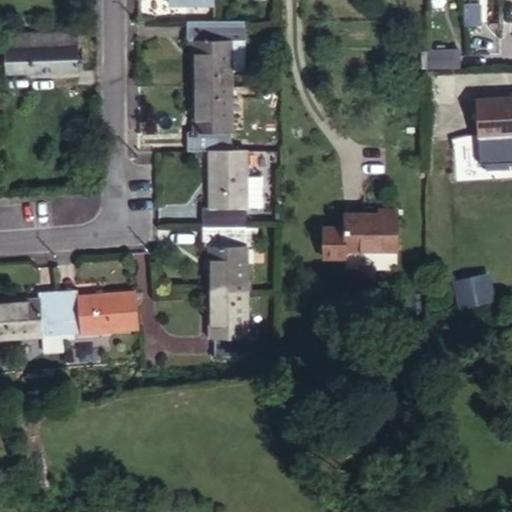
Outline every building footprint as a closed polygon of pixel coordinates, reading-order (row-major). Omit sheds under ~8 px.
[(446,20),(446,7),(433,6),(434,21),(446,20)] [(483,6),(467,7),(468,20),(484,20),(483,6)] [(216,18),(195,18),(195,38),(200,37),(201,83),(241,83),(241,68),(240,37),(237,37),(237,18),(216,18)] [(84,66),(82,25),(0,30),(0,47),(1,69),(84,66)] [(240,37),(241,68),(253,67),(251,36),(240,37)] [(425,45),(427,67),(459,65),(457,43),(425,45)] [(241,83),(201,83),(203,127),(196,127),(197,147),(215,148),(239,147),(238,127),(242,127),(241,83)] [(511,92),(480,94),(481,131),(511,129),(511,92)] [(211,203),(211,224),(251,224),(250,203),(255,202),(254,173),(254,147),(239,147),(215,148),(217,203),(211,203)] [(254,173),(255,202),(267,202),(266,173),(254,173)] [(402,248),(401,207),(383,208),(382,212),(348,213),(349,226),(349,248),(402,248)] [(219,288),(256,287),(255,244),(252,244),(251,224),(211,224),(212,243),(217,242),(219,288)] [(264,224),(251,224),(252,244),(255,244),(264,244),(264,224)] [(349,226),(327,227),(328,257),(349,257),(349,248),(349,226)] [(489,267),(454,279),(458,299),(504,291),(489,267)] [(144,325),(142,286),(87,289),(87,283),(67,284),(69,325),(90,324),(91,328),(144,325)] [(69,325),(67,284),(47,285),(48,292),(0,293),(0,298),(2,333),(48,331),(48,326),(69,325)] [(256,332),(256,287),(219,288),(220,334),(226,333),(227,353),(263,353),(262,333),(256,332)]
